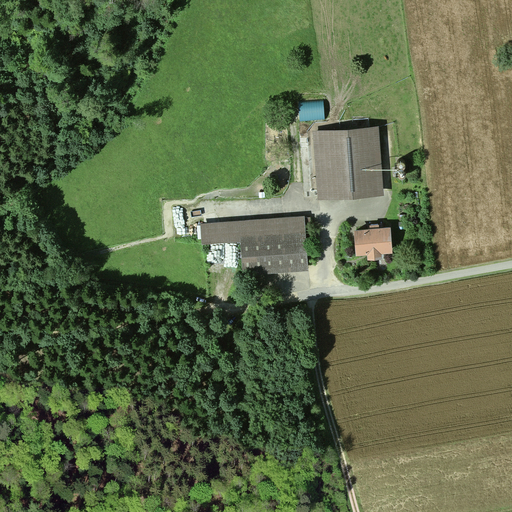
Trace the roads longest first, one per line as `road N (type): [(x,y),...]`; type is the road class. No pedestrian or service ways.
road 1 (track): [(310,296),(316,364),(357,511)]
road 2 (track): [(201,311),(0,348)]
road 3 (track): [(0,278),(201,311)]
road 4 (track): [(511,263),(310,296)]
